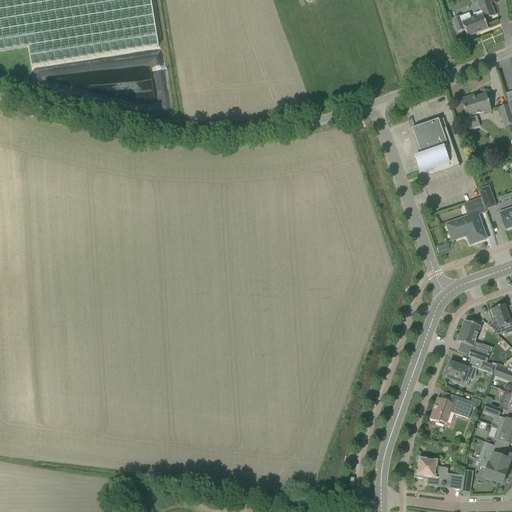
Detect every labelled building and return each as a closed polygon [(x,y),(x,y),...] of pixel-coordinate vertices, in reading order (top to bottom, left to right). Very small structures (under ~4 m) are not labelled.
[(158,47),(150,0),(0,0),(0,51),(28,47),(31,67),(158,47)] [(459,17),(452,20),(457,33),(464,30),(467,37),(488,30),(484,20),(495,16),(488,0),(475,0),(480,12),(473,15),(475,18),(462,23),(459,17)] [(470,97),(460,100),(463,109),(466,118),(488,112),(488,114),(491,113),(486,94),(471,99),(470,97)] [(498,108),(504,128),(511,125),(511,119),(508,105),(498,108)] [(410,130),(410,131),(412,130),(421,155),(414,158),(419,171),(425,169),(428,178),(459,167),(445,127),(441,129),(438,120),(412,129),(412,130),(410,130)] [(479,191),(486,210),(495,206),(488,187),(479,191)] [(446,225),(452,241),(464,237),(467,238),(470,245),(486,239),(477,215),(484,213),(480,200),(468,204),(472,213),(470,217),(446,225)] [(499,214),(502,224),(505,231),(511,228),(511,201),(498,206),(501,214),(499,214)] [(511,325),(504,306),(488,311),(491,320),(486,325),(497,336),(505,333),(503,328),(511,325)] [(474,343),(480,327),(464,321),(456,342),(471,347),(468,357),(486,363),(488,357),(479,353),(481,346),(474,343)] [(479,370),(493,375),(496,367),(482,362),(479,370)] [(475,374),(476,369),(477,370),(477,369),(469,366),(460,363),(458,366),(451,364),(449,363),(447,368),(446,370),(445,371),(444,374),(445,375),(444,378),(453,381),(453,383),(462,387),(465,379),(472,381),(474,380),(475,378),(475,376),(475,374)] [(503,370),(511,373),(511,365),(510,365),(503,370)] [(511,373),(503,370),(496,367),(493,375),(493,376),(511,383),(511,373)] [(435,424),(443,427),(444,424),(446,424),(450,413),(468,420),(472,408),(478,410),(481,402),(471,399),(470,403),(452,396),(449,403),(437,399),(429,420),(436,422),(435,424)] [(486,398),(484,403),(490,406),(492,400),(486,398)] [(498,418),(501,410),(486,405),(483,412),(498,418)] [(511,434),(511,422),(501,418),(497,429),(511,434)] [(511,446),(511,434),(497,429),(493,439),(496,440),(493,447),(507,452),(509,445),(511,446)] [(506,471),(510,461),(493,454),(489,465),(506,471)] [(448,470),(436,468),(437,462),(426,460),(427,457),(419,456),(418,456),(417,456),(416,457),(415,458),(415,459),(415,460),(416,460),(416,461),(417,461),(417,462),(418,462),(419,462),(417,471),(415,470),(414,479),(423,480),(423,479),(426,479),(426,486),(440,487),(440,482),(446,483),(448,470)] [(502,485),(507,471),(506,471),(489,465),(482,462),(480,467),(486,469),(483,478),(502,485)] [(473,472),(464,471),(463,477),(462,486),(471,487),(473,472)] [(454,490),(461,491),(462,486),(463,477),(456,476),(454,490)]
